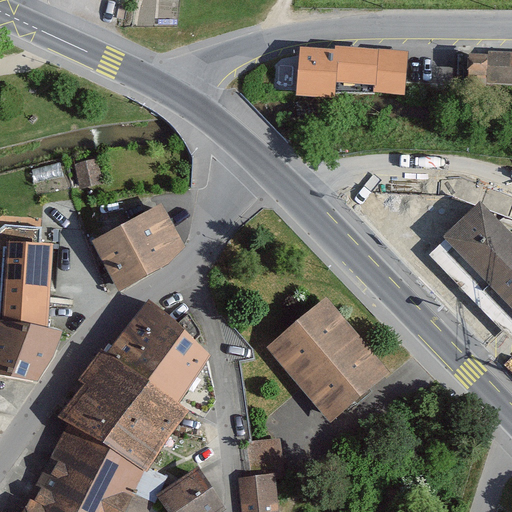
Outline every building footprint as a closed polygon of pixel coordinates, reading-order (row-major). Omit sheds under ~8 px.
[(511,49),(463,50),(463,87),(511,86),(511,49)] [(374,53),(334,52),(333,57),(332,84),(373,86),(374,53)] [(408,55),(374,53),(373,86),(372,94),(406,96),(408,55)] [(333,57),(291,56),(290,98),(332,99),(332,84),(333,57)] [(511,239),(469,197),(436,230),(511,305),(511,239)] [(85,250),(108,292),(185,250),(162,208),(85,250)] [(3,270),(0,283),(0,323),(60,337),(59,275),(3,270)] [(391,376),(324,299),(266,350),(332,427),(391,376)] [(208,357),(145,305),(107,351),(171,403),(208,357)] [(0,323),(0,379),(33,386),(60,337),(0,323)] [(186,413),(171,403),(107,351),(99,349),(55,415),(68,425),(148,472),(186,413)] [(174,486),(148,472),(68,425),(19,511),(161,511),(154,502),(174,486)] [(223,511),(193,472),(174,486),(154,502),(161,511),(223,511)] [(276,511),(275,477),(240,479),(241,511),(276,511)]
